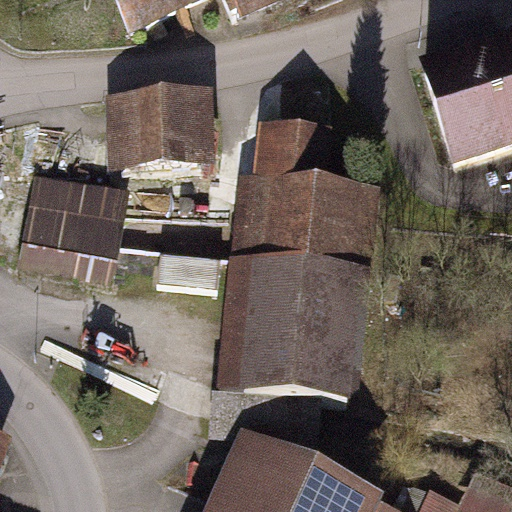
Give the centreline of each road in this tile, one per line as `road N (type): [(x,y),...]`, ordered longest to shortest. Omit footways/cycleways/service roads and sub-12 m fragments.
road 1 (unclassified): [(0,82),(241,64),(440,0)]
road 2 (residential): [(76,511),(73,463),(19,392),(0,381)]
